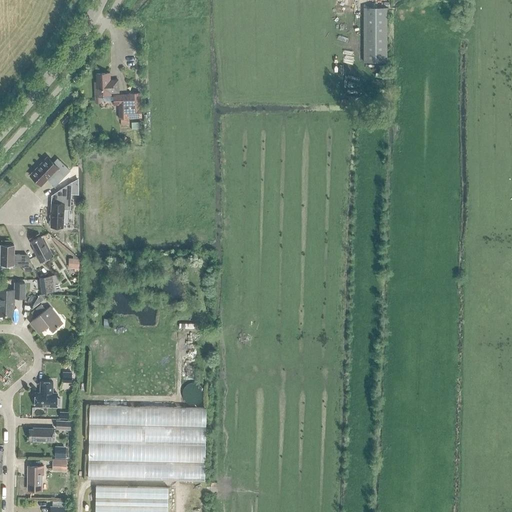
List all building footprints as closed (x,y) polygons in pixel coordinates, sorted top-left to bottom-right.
[(387,8),(364,8),(363,62),(386,62),(387,8)] [(96,82),(94,83),(95,103),(100,103),(100,101),(113,101),(113,97),(109,97),(109,96),(111,96),(111,93),(118,93),(118,80),(108,81),(108,73),(96,74),(96,82)] [(140,107),(139,107),(139,93),(129,94),(113,95),(113,97),(113,101),(113,106),(118,105),(118,119),(120,119),(121,125),(128,125),(128,118),(140,118),(140,107)] [(65,114),(61,118),(65,123),(69,118),(65,114)] [(47,179),(54,187),(70,171),(59,161),(55,165),(47,157),(29,175),(41,186),(47,179)] [(64,210),(70,210),(71,193),(71,186),(71,183),(71,182),(54,194),(58,201),(58,204),(51,203),(50,220),(49,221),(49,223),(50,225),(50,227),(63,227),(64,210)] [(33,249),(40,262),(52,256),(45,243),(44,243),(40,236),(30,241),(34,248),(33,249)] [(0,262),(0,264),(13,265),(14,246),(0,245),(0,262)] [(27,255),(22,254),(21,265),(25,266),(33,266),(27,255)] [(53,292),(51,276),(39,278),(41,293),(53,292)] [(14,290),(0,289),(0,314),(12,315),(12,306),(14,306),(14,298),(24,298),(25,283),(14,283),(14,290)] [(31,321),(40,332),(48,326),(52,331),(62,324),(49,307),(45,310),(41,304),(31,312),(35,318),(31,321)] [(94,368),(93,393),(101,393),(102,369),(94,368)] [(59,406),(60,399),(57,398),(57,393),(52,393),(53,382),(40,381),(40,394),(35,394),(35,405),(43,406),(44,407),(56,407),(56,406),(59,406)] [(92,404),(90,476),(207,478),(208,442),(209,406),(92,404)] [(55,430),(70,430),(71,421),(55,421),(55,430)] [(33,441),(54,442),(54,429),(33,428),(33,429),(29,429),(29,440),(33,440),(33,441)] [(65,447),(55,447),(55,458),(65,458),(65,447)] [(52,471),(66,471),(66,460),(52,459),(52,471)] [(43,475),(43,466),(28,466),(28,490),(41,491),(41,475),(43,475)] [(166,511),(167,487),(95,486),(94,511),(166,511)]
